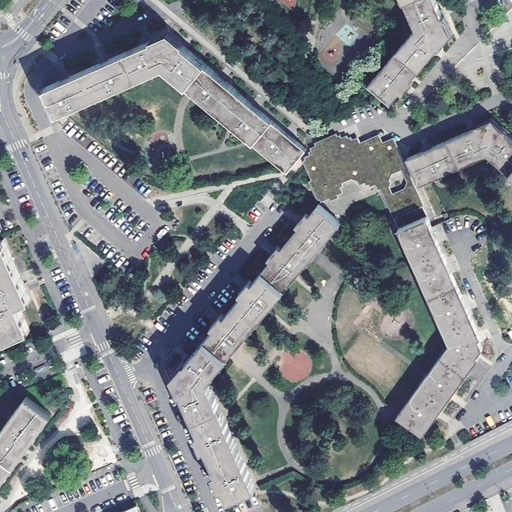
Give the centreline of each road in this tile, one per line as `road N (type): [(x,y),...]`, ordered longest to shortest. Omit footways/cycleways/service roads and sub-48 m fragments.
road 1 (tertiary): [(97,329),(9,128)]
road 2 (tertiary): [(160,470),(97,329)]
road 3 (secondary): [(511,442),(374,511)]
road 4 (residential): [(508,353),(461,257),(465,232)]
